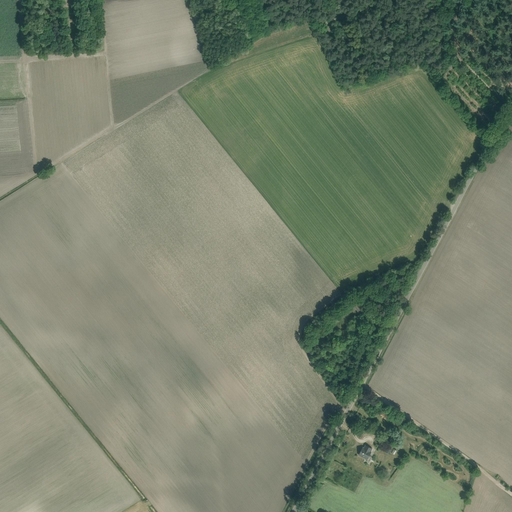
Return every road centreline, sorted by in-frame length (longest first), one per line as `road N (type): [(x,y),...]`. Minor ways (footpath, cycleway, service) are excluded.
road 1 (unclassified): [(292,511),(511,113)]
road 2 (track): [(360,386),(511,495)]
